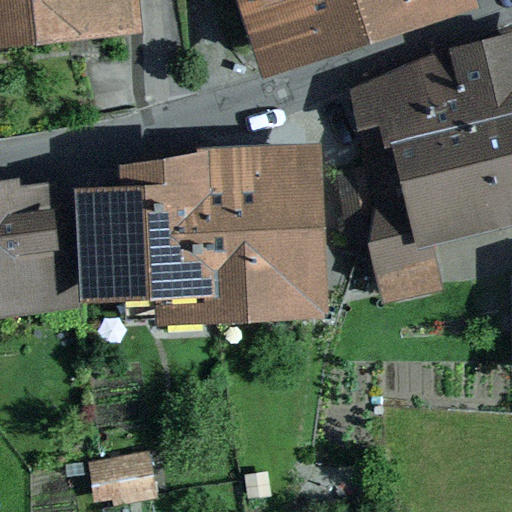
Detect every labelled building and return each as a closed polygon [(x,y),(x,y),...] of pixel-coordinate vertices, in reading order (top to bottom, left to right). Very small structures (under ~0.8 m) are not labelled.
[(30,0),(0,0),(0,33),(34,30),(30,0)] [(30,0),(34,30),(123,21),(120,0),(30,0)] [(251,0),(253,7),(272,1),(286,42),(412,0),(251,0)] [(359,129),(363,153),(511,115),(511,40),(456,55),(459,66),(438,73),(433,56),(352,89),(359,129)] [(423,237),(511,215),(511,115),(363,153),(367,172),(373,213),(379,213),(375,230),(390,293),(433,283),(423,237)] [(305,297),(299,156),(198,161),(204,302),(305,297)] [(164,282),(165,303),(204,302),(198,161),(128,172),(130,204),(90,206),(94,286),(164,282)] [(352,235),(366,233),(373,213),(367,172),(343,176),(352,235)] [(67,228),(60,188),(0,194),(0,302),(73,293),(62,228),(67,228)] [(113,482),(116,502),(153,496),(146,454),(92,464),(95,485),(113,482)]
